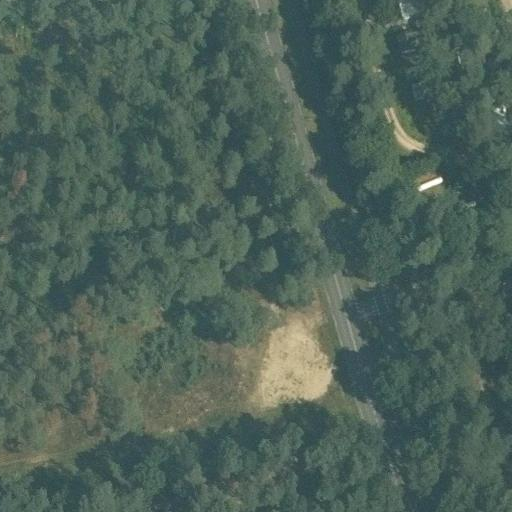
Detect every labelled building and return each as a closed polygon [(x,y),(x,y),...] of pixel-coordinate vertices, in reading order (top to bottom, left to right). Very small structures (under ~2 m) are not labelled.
[(421,0),(384,0),(388,12),(422,3),(421,0)] [(495,24),(460,33),(463,46),(497,37),(495,24)] [(433,33),(394,43),(397,57),(437,48),(433,33)] [(467,52),(456,55),(459,67),(470,64),(467,52)] [(511,67),(470,79),(475,95),(511,85),(511,67)] [(439,80),(411,87),(413,101),(442,95),(439,80)] [(500,154),(490,110),(475,114),(485,157),(500,154)] [(446,126),(441,134),(449,139),(454,131),(446,126)]
